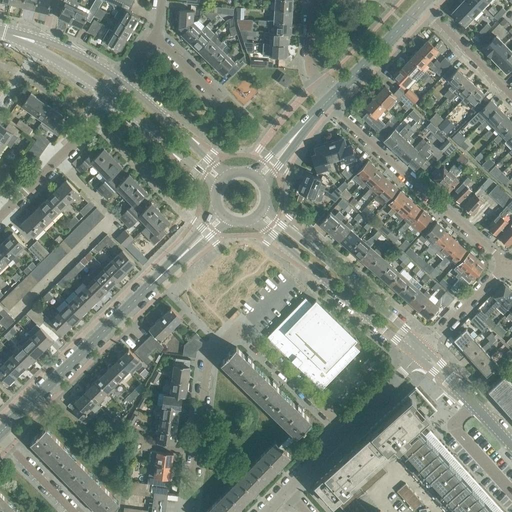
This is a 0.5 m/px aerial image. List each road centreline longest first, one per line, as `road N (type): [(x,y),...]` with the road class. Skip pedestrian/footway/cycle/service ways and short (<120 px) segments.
road 1 (secondary): [(0,433),(181,256)]
road 2 (residential): [(324,106),(506,263)]
road 3 (tertiary): [(251,222),(418,356)]
road 4 (tertiary): [(424,351),(265,209)]
road 5 (residential): [(189,511),(211,355),(238,328)]
road 6 (residential): [(346,433),(238,328)]
road 7 (residential): [(11,207),(108,97)]
road 8 (tertiary): [(231,174),(119,80)]
road 9 (tertiary): [(108,97),(216,191)]
road 10 (secondary): [(324,106),(422,6)]
road 11 (residential): [(511,97),(422,6)]
road 12 (residential): [(506,263),(424,351)]
